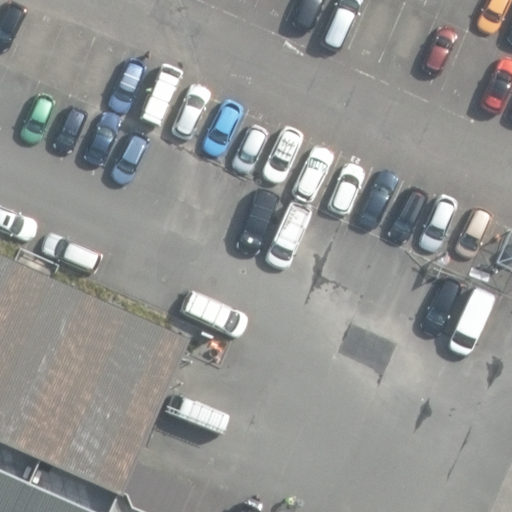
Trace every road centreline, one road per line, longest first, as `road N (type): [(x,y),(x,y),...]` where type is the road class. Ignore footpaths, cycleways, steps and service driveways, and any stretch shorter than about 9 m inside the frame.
road 1 (unknown): [(242,282),(200,439),(211,483),(276,511)]
road 2 (unknown): [(382,511),(475,382)]
